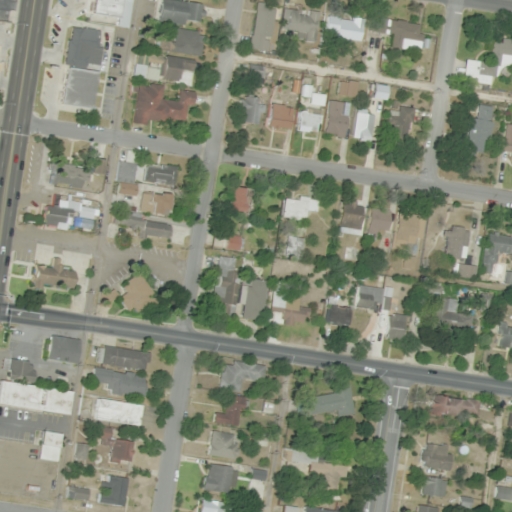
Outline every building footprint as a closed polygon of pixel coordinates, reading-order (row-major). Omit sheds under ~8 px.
[(89,0),(87,13),(120,18),(122,0),(89,0)] [(204,4),(177,0),(159,0),(157,20),(200,27),(204,4)] [(275,5),(256,2),(249,49),(269,51),(275,5)] [(319,12),(284,7),(281,28),(296,30),(294,39),(314,42),(319,12)] [(327,38),(361,38),(361,18),(327,18),(327,38)] [(390,36),(389,47),(404,48),(405,41),(418,43),(421,23),(372,18),(371,33),(390,36)] [(64,64),(97,68),(102,30),(69,25),(64,64)] [(200,56),(202,32),(172,28),(171,42),(158,40),(157,51),(200,56)] [(491,86),(492,77),(498,78),(499,67),(511,68),(511,40),(491,38),(488,63),(465,60),(462,82),(491,86)] [(161,79),(181,81),(182,70),(192,71),(193,60),(164,57),(161,79)] [(98,71),(65,66),(59,103),(92,109),(98,71)] [(246,76),(264,76),(264,66),(246,66),(246,76)] [(356,82),(339,80),(337,95),(354,97),(356,82)] [(133,120),(183,124),(185,106),(192,107),(194,92),(177,91),(176,100),(161,98),(162,86),(136,83),(133,120)] [(241,122),(257,124),(260,103),(243,101),(241,122)] [(343,137),(348,104),(328,101),(323,134),(343,137)] [(292,109),(273,105),(269,127),(288,130),(292,109)] [(490,154),(489,106),(477,107),(477,114),(467,114),(467,154),(490,154)] [(385,136),(410,139),(413,108),(397,107),(397,112),(388,111),(385,136)] [(368,142),(374,112),(357,109),(351,138),(368,142)] [(317,133),(319,112),(299,110),(297,130),(317,133)] [(511,126),(505,125),(501,151),(511,152),(509,162),(511,162),(511,126)] [(92,173),(101,173),(102,161),(93,160),(92,173)] [(135,194),(135,161),(116,161),(116,194),(135,194)] [(84,189),(87,168),(52,162),(49,183),(84,189)] [(176,167),(146,162),(143,181),(174,185),(176,167)] [(225,210),(242,213),(245,189),(228,187),(225,210)] [(172,195),(140,192),(138,212),(170,215),(172,195)] [(301,223),(305,212),(313,215),(317,203),(287,193),(279,216),(301,223)] [(91,231),(95,204),(55,199),(54,207),(44,206),(41,225),(91,231)] [(362,203),(341,200),(337,232),(357,235),(362,203)] [(364,239),(374,241),(376,230),(385,232),(389,213),(371,209),(364,239)] [(394,243),(420,246),(424,217),(397,214),(394,243)] [(113,224),(138,227),(137,236),(168,240),(170,222),(114,215),(113,224)] [(439,257),(462,262),(468,230),(446,225),(439,257)] [(511,255),(511,237),(486,233),(480,271),(491,273),(495,253),(511,255)] [(239,250),(239,236),(225,236),(225,250),(239,250)] [(295,256),(302,241),(290,236),(283,251),(295,256)] [(210,310),(233,314),(238,278),(232,277),(235,258),(218,256),(210,310)] [(475,278),(475,264),(453,264),(453,278),(475,278)] [(31,288),(73,289),(73,267),(31,266),(31,288)] [(155,314),(160,300),(150,297),(154,285),(128,276),(119,302),(155,314)] [(267,283),(246,278),(238,316),(260,321),(267,283)] [(379,311),(382,289),(358,285),(354,307),(379,311)] [(113,291),(99,291),(99,306),(113,306),(113,291)] [(456,300),(435,297),(429,327),(467,334),(470,316),(453,313),(456,300)] [(309,303),(270,298),(269,311),(280,312),(279,322),(305,325),(309,303)] [(348,308),(326,305),(324,323),(346,326),(348,308)] [(405,316),(388,313),(384,337),(401,340),(405,316)] [(511,347),(511,326),(497,324),(494,345),(511,347)] [(46,359),(75,363),(78,339),(49,335),(46,359)] [(96,364),(146,369),(148,352),(98,346),(96,364)] [(33,361),(2,359),(1,369),(7,370),(6,379),(32,382),(33,361)] [(218,389),(239,392),(241,381),(261,384),(264,366),(222,360),(218,389)] [(146,376),(93,368),(92,380),(103,382),(101,392),(143,398),(146,376)] [(0,404),(67,414),(70,391),(0,381),(0,404)] [(353,413),(350,385),(332,387),(333,394),(306,397),(308,414),(335,411),(336,415),(353,413)] [(240,426),(241,397),(225,396),(225,414),(214,414),(213,425),(240,426)] [(140,406),(97,399),(94,419),(137,426),(140,406)] [(431,415),(476,415),(476,399),(431,399),(431,415)] [(109,460),(129,462),(131,441),(109,439),(110,429),(99,428),(97,443),(111,444),(109,460)] [(62,434),(41,431),(36,458),(57,462),(62,434)] [(235,459),(238,436),(210,432),(207,455),(235,459)] [(420,466),(448,471),(451,447),(423,443),(420,466)] [(86,458),(86,444),(75,444),(75,458),(86,458)] [(341,462),(282,454),(281,460),(308,464),(307,475),(318,477),(316,489),(336,492),(341,462)] [(232,494),(236,469),(207,464),(202,489),(232,494)] [(121,507),(127,480),(105,474),(99,502),(121,507)] [(493,498),(509,502),(511,488),(511,476),(498,474),(493,498)] [(444,497),(444,479),(420,478),(420,496),(444,497)] [(67,498),(87,500),(88,489),(68,487),(67,498)] [(224,511),(226,503),(200,500),(199,511),(224,511)]
